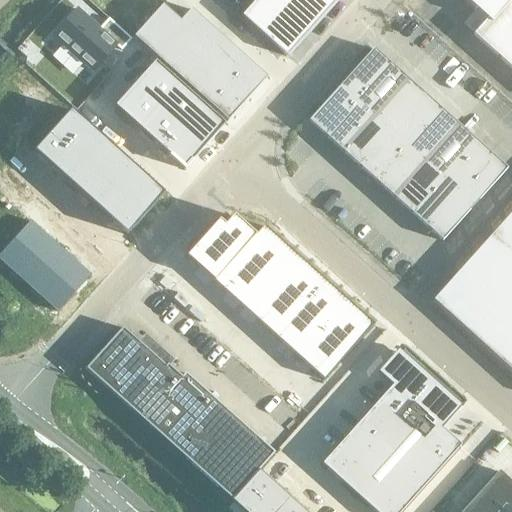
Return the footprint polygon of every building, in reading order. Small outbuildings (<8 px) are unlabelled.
[(286,57),(337,0),(256,0),(241,17),(286,57)] [(511,0),(470,0),(490,17),(473,36),(511,70),(511,0)] [(180,22),(162,6),(133,38),(227,123),(267,78),(191,10),(180,22)] [(131,40),(109,19),(99,30),(77,10),(54,37),(93,72),(116,46),(121,51),(131,40)] [(506,170),(373,50),(308,122),(442,242),(506,170)] [(192,163),(225,126),(155,62),(114,108),(169,158),(169,157),(184,171),(191,163),(192,163)] [(58,100),(37,81),(30,88),(18,78),(19,77),(18,76),(0,96),(0,121),(4,124),(10,117),(30,136),(29,136),(30,137),(55,110),(54,109),(54,110),(51,107),(58,100)] [(164,194),(71,111),(33,153),(112,224),(112,223),(126,236),(133,229),(164,194)] [(511,213),(433,302),(511,372),(511,213)] [(213,283),(255,237),(233,217),(224,227),(218,222),(186,258),(213,283)] [(0,260),(58,313),(90,276),(30,222),(0,255),(0,260)] [(241,307),(291,252),(263,227),(255,237),(213,283),(241,307)] [(268,332),(318,276),(291,252),(241,307),(268,332)] [(295,356),(345,301),(318,276),(268,332),(295,356)] [(373,326),(345,301),(295,356),(323,381),(373,326)] [(186,375),(180,381),(123,330),(86,372),(233,502),(259,472),(275,455),(186,375)] [(461,407),(402,354),(381,377),(392,386),(321,465),(374,511),(401,511),(460,446),(441,429),(461,407)] [(303,511),(259,472),(233,502),(243,511),(303,511)] [(511,511),(511,484),(498,472),(466,508),(462,511),(511,511)]
